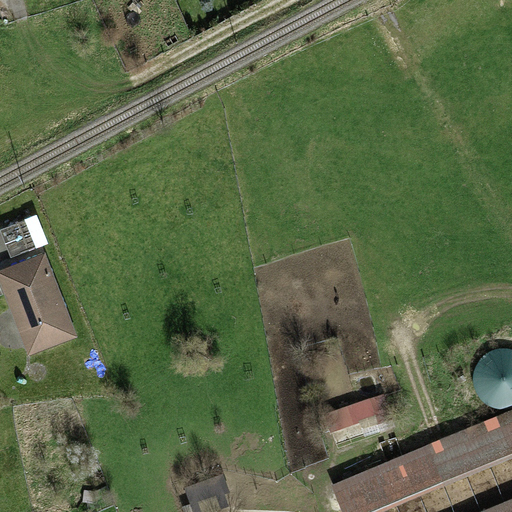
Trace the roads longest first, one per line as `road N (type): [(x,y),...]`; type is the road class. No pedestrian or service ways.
road 1 (track): [(381,11),(511,234)]
road 2 (track): [(281,0),(132,79)]
